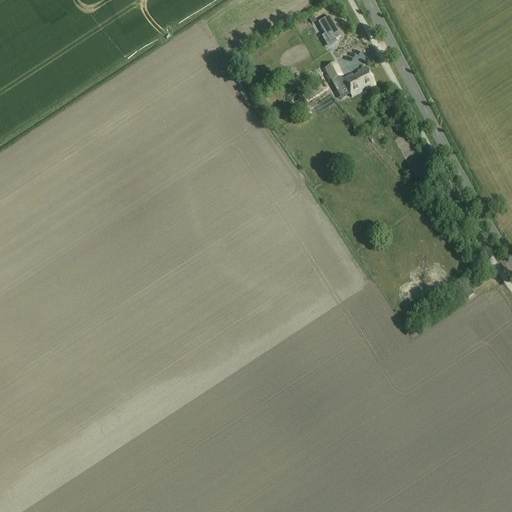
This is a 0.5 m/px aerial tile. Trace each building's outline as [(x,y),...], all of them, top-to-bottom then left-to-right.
[(329,17),(318,24),(325,36),(330,44),(335,41),(341,38),(329,17)] [(337,64),(324,69),(330,84),(343,78),(337,64)] [(350,98),(374,86),(367,71),(364,72),(362,69),(341,80),(350,98)] [(306,98),(296,103),(303,114),(312,108),(306,98)] [(470,299),(475,295),(472,291),(466,295),(470,299)]
